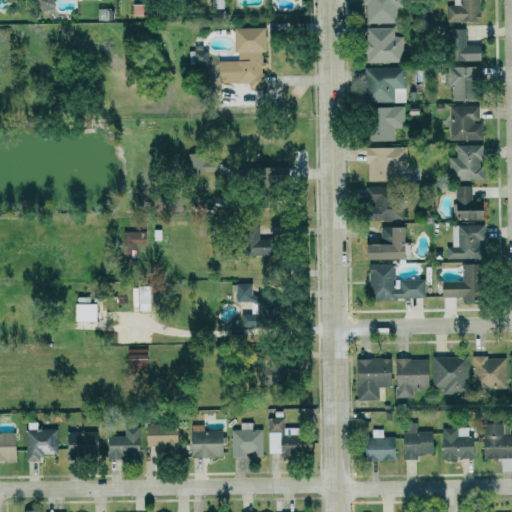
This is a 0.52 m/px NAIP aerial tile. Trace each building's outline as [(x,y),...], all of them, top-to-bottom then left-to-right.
[(33,0),(34,9),(50,9),(50,0),(33,0)] [(365,3),(366,22),(396,22),(395,0),(360,0),(361,3),(365,3)] [(477,0),(452,0),(453,5),(445,5),(445,21),(477,21),(477,0)] [(392,26),(363,27),(364,62),(396,61),(396,55),(403,54),(403,36),(392,36),(392,26)] [(233,85),(260,85),(261,27),(229,27),(229,52),(234,52),(233,85)] [(443,28),(444,61),(478,60),(477,45),(464,45),(463,28),(443,28)] [(187,63),(206,63),(206,50),(186,50),(187,63)] [(446,100),(476,100),(476,66),(447,65),(446,100)] [(362,67),(363,102),(404,101),(403,66),(362,67)] [(480,140),(480,121),(477,121),(477,105),(447,105),(448,140),(480,140)] [(403,127),(403,106),(364,107),(365,141),(392,140),(392,127),(403,127)] [(479,145),(455,145),(455,157),(447,156),(447,179),(479,180),(479,145)] [(364,180),(404,180),(405,147),(365,146),(364,180)] [(469,186),(452,185),(452,219),(479,219),(480,202),(469,202),(469,186)] [(362,201),(371,201),(371,207),(363,207),(362,219),(400,219),(400,200),(386,200),(386,187),(362,186),(362,201)] [(480,224),(449,225),(450,246),(444,246),(444,258),(480,258),(480,224)] [(242,255),(261,255),(260,226),(242,227),(242,255)] [(398,226),(386,227),(387,240),(378,240),(378,243),(361,243),(361,260),(399,258),(398,226)] [(121,263),(135,262),(134,244),(144,244),(144,231),(121,231),(121,263)] [(392,263),(366,264),(367,298),(422,297),(422,279),(392,279),(392,263)] [(438,297),(460,296),(460,301),(476,301),(476,264),(459,264),(460,281),(438,281),(438,297)] [(233,283),(234,300),(249,299),(248,283),(233,283)] [(146,309),(145,286),(135,286),(136,310),(146,309)] [(73,302),(72,320),(94,321),(95,303),(73,302)] [(124,348),(123,369),(144,369),(145,349),(124,348)] [(465,355),(430,356),(431,387),(440,386),(441,393),(466,393),(465,355)] [(503,357),(470,357),(470,389),(503,388),(503,357)] [(376,399),(376,386),(387,386),(387,358),(353,359),(354,400),(376,399)] [(392,359),(393,398),(411,397),(411,389),(425,389),(425,358),(392,359)] [(308,452),(307,433),(293,433),(293,427),(282,427),(282,417),(266,417),(267,453),(308,452)] [(230,429),(230,454),(249,454),(249,456),(260,456),(260,428),(252,429),(252,421),(238,422),(238,429),(230,429)] [(480,458),(510,457),(509,422),(479,422),(480,458)] [(173,451),(174,424),(143,423),(142,450),(173,451)] [(122,434),(104,435),(104,457),(137,457),(137,425),(121,426),(122,434)] [(465,426),(439,427),(440,457),(470,456),(469,434),(466,434),(465,426)] [(54,428),(23,429),(24,459),(38,459),(38,455),(55,454),(54,428)] [(392,459),(391,435),(381,436),(381,428),(369,428),(369,436),(361,436),(361,460),(392,459)] [(219,429),(187,430),(188,456),(220,455),(219,429)] [(95,431),(63,430),(62,453),(94,454),(95,431)] [(0,460),(12,461),(12,432),(0,431),(0,460)] [(416,458),(416,452),(430,452),(430,431),(399,431),(400,458),(416,458)] [(499,470),(511,470),(511,458),(498,458),(499,470)]
